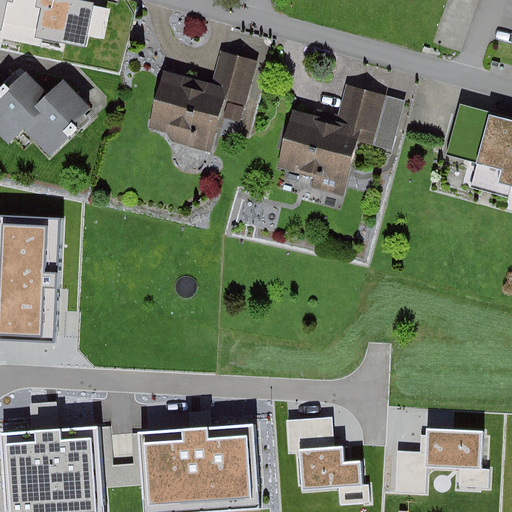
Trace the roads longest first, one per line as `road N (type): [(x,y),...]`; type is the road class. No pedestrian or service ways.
road 1 (residential): [(0,380),(31,373),(378,392)]
road 2 (residential): [(511,86),(184,0)]
